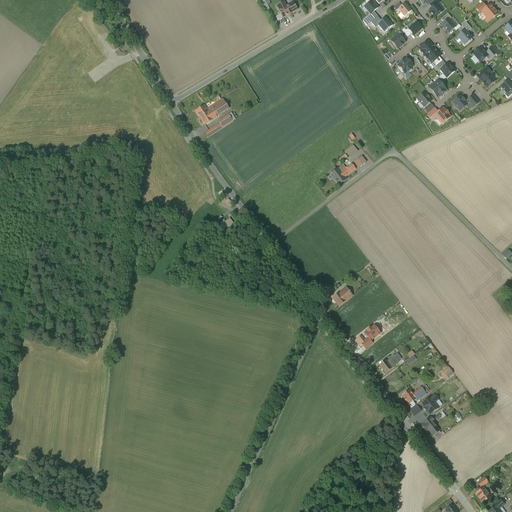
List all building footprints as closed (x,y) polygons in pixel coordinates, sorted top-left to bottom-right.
[(439,3),(436,0),(434,0),(429,5),(432,8),(437,5),(439,3)] [(372,1),(365,7),(371,15),(374,12),(378,8),(372,1)] [(482,3),(475,9),(480,14),(482,13),(481,12),(486,9),(482,3)] [(293,4),(285,9),(283,4),(277,8),(284,18),(297,10),(293,4)] [(405,4),(398,10),(404,18),(412,11),(405,4)] [(437,5),(432,8),(430,10),(432,13),(431,13),(433,16),(434,15),(436,18),(443,12),(437,5)] [(486,9),(481,12),(482,13),(489,22),(498,14),(490,5),(486,9)] [(371,15),(370,16),(374,20),(378,17),(374,12),(371,15)] [(447,14),(441,20),(444,24),(448,20),(449,20),(451,19),(447,14)] [(377,25),(381,21),(378,17),(374,20),(371,23),(374,27),(375,27),(377,25)] [(381,21),(377,25),(378,26),(384,33),(393,26),(386,18),(381,21)] [(449,20),(455,28),(459,25),(452,18),(451,19),(449,20)] [(407,27),(409,29),(417,23),(415,20),(407,27)] [(449,20),(448,20),(444,24),(441,26),(448,34),(454,29),(455,28),(449,20)] [(422,29),(417,22),(417,23),(409,29),(408,30),(412,34),(414,36),(422,29)] [(471,29),(466,23),(462,27),(465,31),(465,30),(467,33),(471,29)] [(412,34),(408,30),(409,29),(407,27),(406,27),(401,31),(407,38),(412,34)] [(467,33),(465,30),(465,31),(457,37),(458,38),(463,43),(464,45),(472,39),(468,34),(467,33)] [(405,42),(399,35),(395,38),(391,41),(397,49),(400,47),(403,45),(403,44),(405,42)] [(113,38),(108,42),(115,51),(120,47),(113,38)] [(428,42),(419,49),(422,52),(421,53),(423,55),(424,56),(433,48),(431,46),(428,42)] [(433,48),(424,56),(425,57),(427,59),(428,59),(432,64),(439,58),(440,56),(436,51),(436,52),(433,48)] [(481,49),(474,55),(480,63),(486,58),(488,57),(486,55),(481,49)] [(486,53),(487,54),(491,58),(496,54),(492,49),(491,49),(486,53)] [(420,63),(414,56),(408,61),(413,67),(414,68),(420,63)] [(429,66),(432,70),(435,67),(436,66),(435,64),(436,63),(438,65),(442,61),(439,58),(432,64),(429,66)] [(408,61),(407,59),(404,61),(403,62),(402,64),(401,63),(401,64),(398,66),(399,68),(398,68),(403,73),(405,74),(407,72),(410,69),(413,67),(408,61)] [(455,72),(448,64),(446,66),(441,70),(443,74),(447,78),(455,72)] [(487,68),(480,74),(483,78),(488,73),(489,75),(491,73),(487,69),(487,68)] [(403,73),(401,75),(406,81),(411,76),(409,73),(407,72),(405,74),(403,73)] [(489,75),(490,76),(491,76),(493,79),(494,80),(498,77),(494,72),(489,75)] [(489,75),(488,73),(483,78),(480,80),(482,83),(484,86),(485,86),(487,89),(495,82),(494,80),(493,79),(491,76),(490,76),(489,75)] [(439,77),(438,76),(436,79),(438,81),(442,85),(444,83),(443,82),(439,77)] [(511,84),(510,82),(508,80),(507,81),(505,83),(503,85),(499,87),(505,94),(507,96),(511,92),(511,90),(511,84)] [(442,85),(438,81),(434,84),(442,94),(443,93),(446,90),(442,85)] [(442,94),(434,84),(429,88),(433,93),(437,98),(439,96),(440,95),(441,95),(442,94)] [(429,88),(427,86),(425,88),(431,95),(433,93),(429,88)] [(426,96),(424,94),(418,99),(424,107),(425,107),(429,103),(431,102),(429,99),(430,99),(427,96),(426,96)] [(460,96),(452,103),(454,105),(454,106),(457,109),(457,108),(460,112),(467,105),(469,104),(467,102),(466,103),(464,102),(465,101),(462,98),(462,99),(460,96)] [(473,96),(467,101),(467,102),(469,104),(473,108),(479,103),(473,96)] [(222,100),(209,108),(211,110),(208,112),(204,106),(196,111),(205,125),(228,110),(222,100)] [(429,103),(425,107),(426,108),(425,110),(427,113),(433,108),(429,103)] [(433,120),(436,117),(435,116),(438,113),(434,109),(428,114),(433,120)] [(445,111),(443,109),(438,113),(435,116),(436,117),(436,118),(442,124),(450,117),(448,115),(448,114),(446,111),(445,111)] [(230,117),(219,124),(222,128),(233,122),(230,117)] [(439,127),(442,124),(436,118),(433,120),(439,127)] [(214,127),(204,134),(207,138),(217,132),(214,127)] [(353,146),(346,152),(350,157),(357,152),(353,146)] [(361,157),(354,163),(358,169),(366,163),(361,157)] [(351,165),(340,173),(337,170),(330,175),(339,186),(346,180),(344,178),(355,170),(351,165)] [(229,219),(221,226),(225,231),(233,224),(229,219)] [(327,287),(321,292),(324,297),(331,292),(327,287)] [(346,288),(339,294),(345,301),(352,296),(346,288)] [(339,294),(333,299),(339,307),(345,301),(339,294)] [(371,329),(370,328),(367,331),(364,334),(368,339),(370,341),(380,334),(377,330),(378,329),(375,325),(374,326),(371,329)] [(370,341),(368,339),(361,344),(365,350),(373,344),(370,341)] [(394,356),(386,362),(389,366),(392,363),(397,360),(394,356)] [(385,361),(379,366),(385,374),(391,369),(389,366),(386,362),(385,361)] [(453,373),(449,368),(444,371),(446,373),(445,374),(447,377),(453,373)] [(421,388),(415,392),(416,393),(412,396),(415,400),(416,402),(426,395),(425,394),(421,389),(421,388)] [(409,391),(402,396),(409,405),(413,402),(415,400),(412,396),(409,391)] [(431,418),(423,423),(424,424),(421,426),(426,433),(428,431),(433,436),(434,436),(439,432),(433,423),(434,422),(431,418)] [(442,436),(439,432),(434,436),(437,440),(442,436)] [(484,479),(478,484),(480,487),(487,483),(484,479)] [(483,488),(476,494),(483,503),(490,498),(483,488)] [(500,500),(493,505),(495,507),(496,506),(499,509),(503,505),(500,500)]
